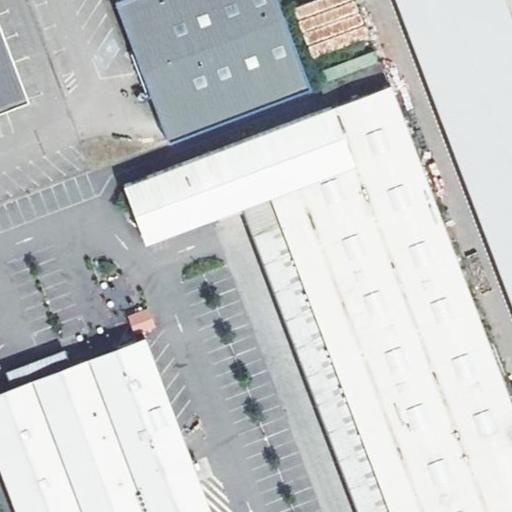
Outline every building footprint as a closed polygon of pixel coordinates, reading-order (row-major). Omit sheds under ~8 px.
[(285,0),(127,0),(123,2),(178,143),(320,88),(285,0)] [(359,19),(353,0),(331,0),(339,25),(359,19)] [(511,5),(510,0),(413,0),(511,259),(511,5)] [(0,109),(27,99),(0,28),(0,109)] [(385,480),(397,511),(511,511),(511,394),(398,91),(340,113),(339,108),(162,175),(182,232),(251,206),(278,195),(328,329),(385,480)] [(251,206),(364,511),(397,511),(385,480),(328,329),(278,195),(251,206)] [(127,315),(133,333),(154,325),(147,307),(127,315)] [(215,511),(151,340),(136,347),(85,366),(74,370),(50,379),(21,390),(0,398),(0,453),(22,511),(215,511)] [(65,344),(12,363),(21,390),(50,379),(74,370),(65,344)]
